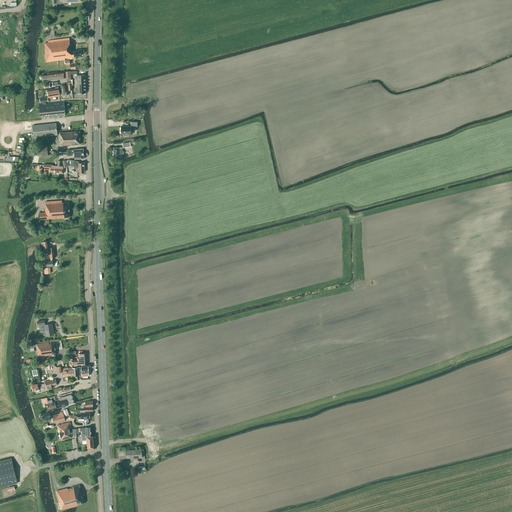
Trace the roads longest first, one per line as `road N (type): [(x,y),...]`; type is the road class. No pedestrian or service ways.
road 1 (unclassified): [(88,118),(86,288),(98,455)]
road 2 (primary): [(105,455),(96,118)]
